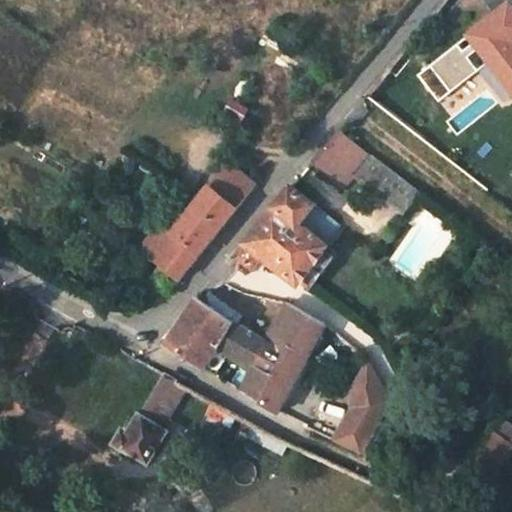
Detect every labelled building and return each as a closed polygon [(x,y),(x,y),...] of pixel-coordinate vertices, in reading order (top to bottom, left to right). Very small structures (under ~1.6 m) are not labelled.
[(511,0),(470,28),(511,89),(511,0)] [(420,71),(440,98),(488,64),(469,37),(420,71)] [(371,154),(341,128),(312,162),(343,187),(355,173),(371,154)] [(421,192),(371,153),(371,154),(355,173),(405,213),(421,192)] [(214,188),(238,208),(258,184),(233,165),(214,188)] [(302,279),(324,248),(327,243),(326,242),(340,223),(316,203),(317,203),(293,184),(247,240),(237,268),(243,273),(259,251),(299,282),(302,279)] [(179,280),(238,208),(214,188),(210,185),(173,232),(161,222),(140,249),(161,266),(179,280)] [(310,285),(333,254),(324,248),(302,279),(310,285)] [(153,276),(170,291),(179,280),(161,266),(153,276)] [(219,347),(235,322),(199,297),(168,344),(205,368),(219,347)] [(288,301),(266,339),(235,322),(219,347),(256,367),(244,392),(279,413),(327,324),(288,301)] [(140,416),(129,435),(135,439),(129,449),(149,462),(167,432),(163,430),(188,387),(166,374),(142,417),(140,416)] [(363,452),(392,401),(378,378),(359,407),(341,442),(363,452)] [(498,433),(511,442),(511,426),(505,421),(498,433)] [(123,432),(116,444),(127,451),(129,449),(135,439),(129,435),(123,432)] [(495,432),(474,464),(494,478),(511,451),(511,442),(498,433),(495,432)]
